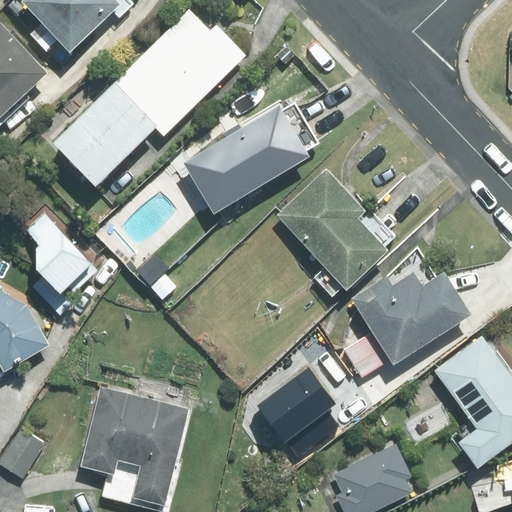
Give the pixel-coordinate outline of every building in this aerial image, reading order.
[(19,0),(14,5),(63,55),(107,12),(115,21),(132,4),(127,0),(19,0)] [(208,34),(186,11),(44,149),(85,191),(149,129),(158,139),(244,56),(215,27),(208,34)] [(0,31),(0,113),(41,74),(0,31)] [(206,216),(305,158),(302,153),(313,146),(298,120),(290,106),(277,114),(274,109),(177,166),(206,216)] [(308,280),(326,299),(336,290),(340,294),(400,239),(368,204),(361,210),(322,168),(270,216),(319,269),(308,280)] [(31,289),(58,317),(68,307),(63,302),(96,271),(40,213),(19,233),(31,245),(26,274),(36,284),(31,289)] [(343,350),(360,379),(466,318),(439,271),(416,285),(409,272),(386,285),(383,279),(346,300),(367,336),(343,350)] [(0,374),(0,375),(49,344),(22,308),(31,291),(1,274),(0,275),(0,374)] [(511,386),(477,339),(431,373),(472,430),(451,445),(470,471),(511,440),(511,386)] [(95,388),(77,467),(104,473),(98,497),(164,511),(165,511),(188,408),(95,388)] [(0,465),(20,479),(40,447),(17,432),(0,459),(0,465)] [(339,511),(372,511),(408,495),(403,484),(411,480),(393,444),(331,475),(339,493),(332,497),(339,511)]
